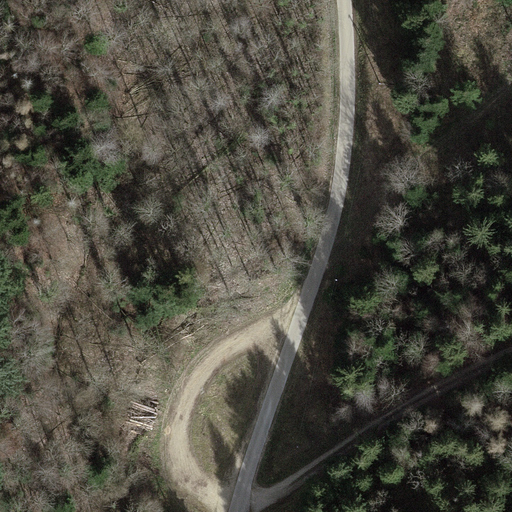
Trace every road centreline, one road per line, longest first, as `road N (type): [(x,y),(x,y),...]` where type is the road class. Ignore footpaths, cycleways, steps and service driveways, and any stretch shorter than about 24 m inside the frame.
road 1 (track): [(340,0),(344,119),(324,250),(232,511)]
road 2 (track): [(511,354),(409,402),(243,511)]
road 3 (track): [(218,511),(195,493),(180,448),(190,397),(208,367),(309,291)]
